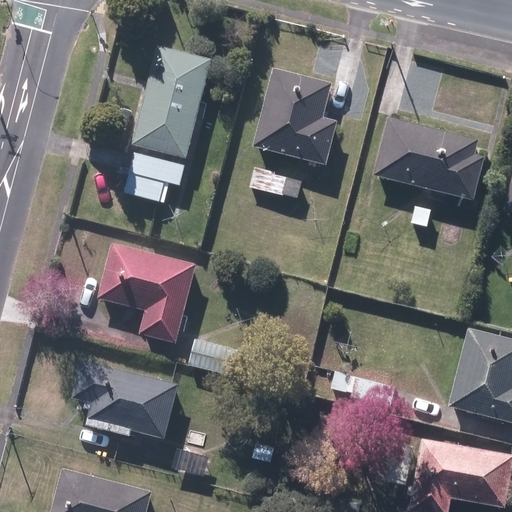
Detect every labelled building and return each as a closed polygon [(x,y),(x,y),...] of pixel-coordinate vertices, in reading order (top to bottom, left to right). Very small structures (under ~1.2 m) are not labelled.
[(139,145),(192,159),(218,60),(165,47),(139,145)] [(259,147),(333,165),(344,122),(330,119),(338,84),(278,69),(259,147)] [(380,176),(480,202),(491,158),(480,156),(484,141),(394,118),(380,176)] [(270,158),(274,159),(277,156),(276,151),(271,151),(268,153),(270,158)] [(132,186),(182,199),(190,167),(140,153),(132,186)] [(252,188),(302,200),(306,183),(278,177),(278,174),(257,169),(252,188)] [(416,224),(431,227),(435,212),(419,208),(416,224)] [(146,333),(184,343),(203,266),(118,244),(104,298),(152,311),(146,333)] [(456,407),(511,420),(511,339),(475,330),(456,407)] [(193,366),(237,376),(244,351),(199,340),(193,366)] [(93,419),(171,438),(185,385),(89,361),(79,399),(97,403),(93,419)] [(355,399),(394,408),(399,389),(360,379),(355,399)] [(176,468),(219,478),(223,461),(219,460),(220,457),(210,455),(211,448),(207,448),(210,434),(194,430),(190,444),(183,442),(176,468)] [(416,511),(417,511),(454,511),(457,499),(511,508),(511,506),(511,453),(427,441),(416,511)] [(57,511),(153,511),(159,493),(69,470),(57,511)] [(342,511),(363,511),(364,505),(343,503),(342,511)]
